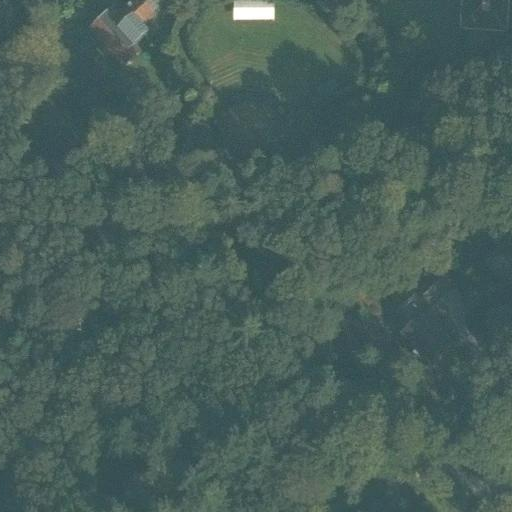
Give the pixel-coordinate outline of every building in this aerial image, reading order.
[(115,11),(91,33),(124,69),(138,56),(133,50),(147,36),(140,29),(153,17),(137,0),(119,16),(115,11)] [(511,235),(500,223),(490,231),(506,249),(511,243),(511,235)] [(511,262),(497,247),(481,263),(493,276),(496,273),(508,286),(511,281),(511,262)] [(429,309),(449,290),(431,271),(411,290),(429,309)] [(429,327),(427,329),(418,320),(400,339),(408,347),(406,349),(425,368),(448,346),(429,327)]
